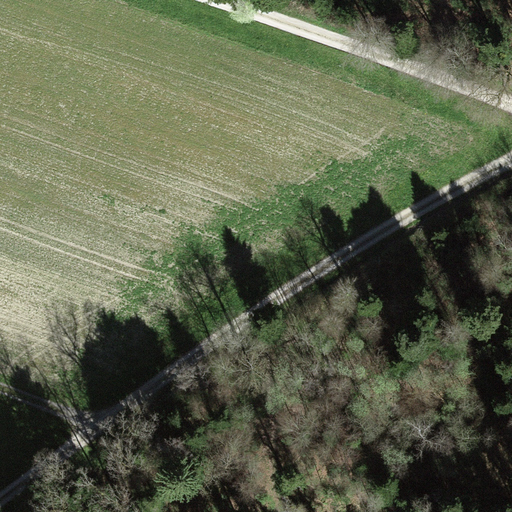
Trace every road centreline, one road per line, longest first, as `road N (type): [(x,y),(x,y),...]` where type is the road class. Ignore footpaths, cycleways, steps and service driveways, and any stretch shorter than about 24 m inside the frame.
road 1 (track): [(0,505),(261,318),(511,158)]
road 2 (track): [(511,98),(233,0)]
road 3 (track): [(261,318),(293,511)]
